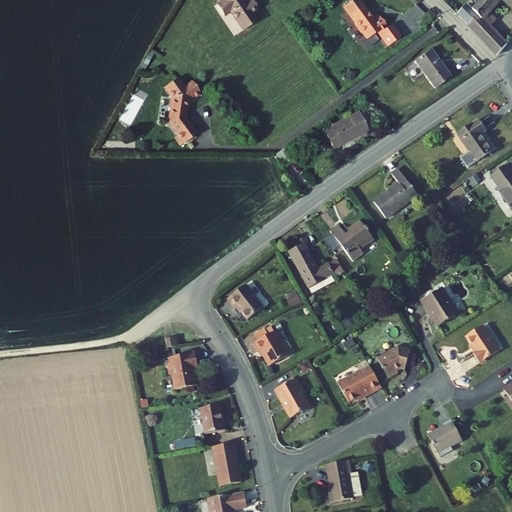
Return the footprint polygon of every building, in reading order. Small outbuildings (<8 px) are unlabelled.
[(224,16),(230,12),(243,31),(257,21),(252,14),(258,10),(251,0),(249,0),(245,3),(242,0),(223,0),(217,5),(224,16)] [(366,16),(355,0),(346,0),(347,1),(341,5),(351,21),(352,24),(354,27),(356,29),(363,38),(368,34),(368,33),(372,30),(382,45),(394,36),(386,24),(381,27),(371,13),(366,16)] [(490,27),(495,21),(487,13),(498,0),(504,0),(511,6),(511,0),(481,0),(473,10),(478,15),(468,25),(496,55),(498,56),(507,45),(490,27)] [(468,25),(478,15),(473,10),(463,20),(468,25)] [(226,18),(233,29),(238,26),(231,15),(226,18)] [(414,61),(435,89),(451,77),(430,49),(414,61)] [(153,58),(148,55),(139,70),(144,73),(153,58)] [(169,107),(172,108),(173,120),(171,121),(180,135),(177,137),(183,145),(199,134),(185,114),(189,112),(186,96),(190,94),(193,98),(200,93),(192,81),(183,87),(176,77),(164,86),(171,96),(168,97),(169,107)] [(358,113),(331,127),(331,129),(325,132),(333,149),(367,132),(358,113)] [(492,151),(481,135),(485,132),(478,121),(458,135),(470,151),(477,161),(492,151)] [(274,155),(282,169),(295,160),(286,147),(274,155)] [(468,168),(477,161),(470,151),(461,158),(468,168)] [(498,189),(511,208),(511,172),(506,165),(491,176),(500,187),(498,189)] [(399,184),(374,202),(386,219),(418,195),(398,169),(391,174),(399,184)] [(361,222),(345,233),(339,225),(330,232),(353,262),(364,254),(361,250),(374,240),(369,233),(370,232),(367,228),(366,228),(361,222)] [(306,244),(289,253),(309,288),(312,294),(324,288),(320,282),(332,276),(333,275),(328,265),(319,269),(306,244)] [(320,282),(324,288),(335,282),(332,276),(320,282)] [(264,308),(246,285),(227,299),(235,310),(238,308),(248,320),(264,308)] [(458,314),(449,301),(450,300),(443,288),(421,302),(429,313),(430,312),(439,326),(458,314)] [(294,290),(287,294),(294,305),(301,301),(294,290)] [(466,337),(476,352),(474,354),(480,364),(499,351),(483,326),(466,337)] [(289,356),(275,331),(253,344),(258,352),(261,350),(270,366),(289,356)] [(175,337),(165,339),(167,349),(177,347),(175,337)] [(388,379),(398,373),(397,371),(401,369),(405,370),(411,352),(400,348),(378,360),(388,379)] [(170,375),(173,375),(176,390),(197,386),(193,368),(198,367),(196,353),(170,358),(171,365),(168,365),(170,375)] [(307,361),(298,365),(302,374),(311,370),(307,361)] [(370,367),(360,372),(372,394),(382,388),(370,367)] [(372,394),(360,372),(338,384),(349,403),(363,395),(365,398),(372,394)] [(310,406),(303,394),(306,392),(301,384),(299,386),(295,379),(275,390),(282,403),(284,403),(287,408),(285,408),(291,418),(302,412),(303,413),(308,410),(310,406)] [(201,408),(206,434),(226,431),(223,418),(222,418),(220,405),(201,408)] [(462,440),(451,420),(444,424),(445,426),(428,436),(432,443),(433,446),(434,446),(440,457),(453,450),(451,447),(462,440)] [(195,439),(175,441),(176,449),(196,447),(195,439)] [(238,462),(234,443),(212,447),(220,486),(241,482),(238,467),(237,467),(236,463),(238,462)] [(327,465),(331,491),(329,491),(331,503),(354,499),(350,474),(352,474),(349,461),(327,465)] [(352,474),(350,474),(354,499),(363,497),(358,473),(352,474)] [(235,511),(235,510),(247,508),(245,492),(208,499),(210,511),(235,511)]
